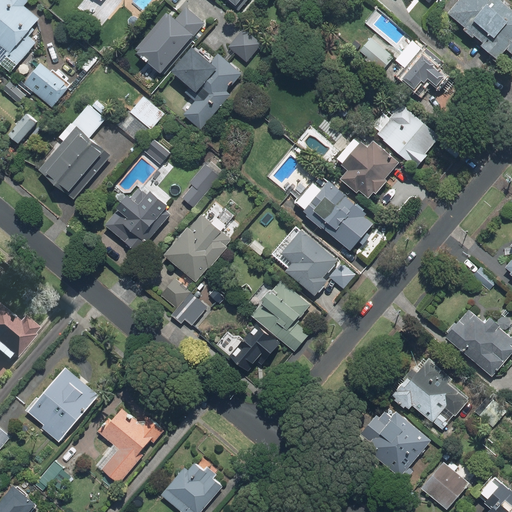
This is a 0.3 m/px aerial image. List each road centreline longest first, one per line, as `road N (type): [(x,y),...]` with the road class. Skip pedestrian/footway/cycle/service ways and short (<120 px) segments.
road 1 (residential): [(267,439),(511,149)]
road 2 (residential): [(0,212),(267,439)]
